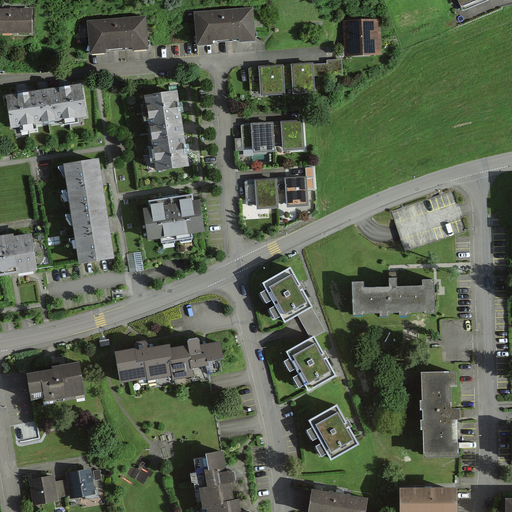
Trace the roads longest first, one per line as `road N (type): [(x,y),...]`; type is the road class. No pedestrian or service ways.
road 1 (residential): [(478,166),(489,435),(482,511)]
road 2 (residential): [(238,267),(384,196),(478,166)]
road 3 (residential): [(0,344),(141,308),(238,267)]
road 4 (residential): [(282,511),(238,267)]
road 5 (residential): [(0,78),(218,59)]
